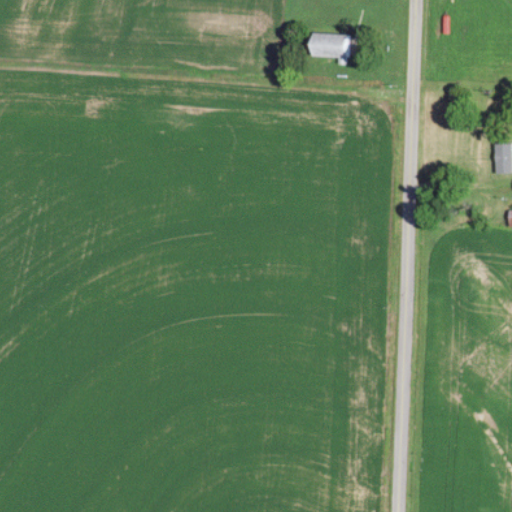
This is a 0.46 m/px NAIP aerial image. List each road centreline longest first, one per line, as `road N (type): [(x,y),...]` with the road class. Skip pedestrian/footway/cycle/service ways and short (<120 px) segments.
road 1 (tertiary): [(420,0),(400,511)]
road 2 (residential): [(0,63),(417,77)]
